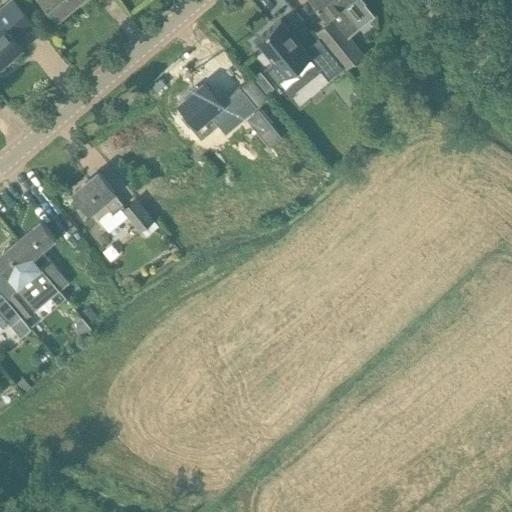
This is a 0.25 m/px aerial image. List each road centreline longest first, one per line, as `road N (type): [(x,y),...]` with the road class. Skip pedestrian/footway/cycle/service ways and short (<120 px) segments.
road 1 (unclassified): [(0,168),(200,0)]
road 2 (unclassified): [(511,128),(439,46),(423,0)]
